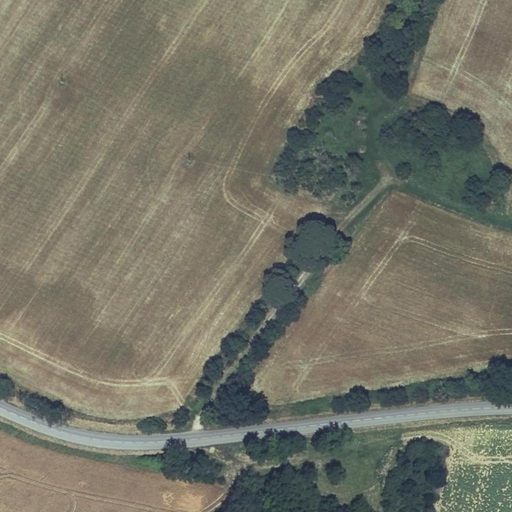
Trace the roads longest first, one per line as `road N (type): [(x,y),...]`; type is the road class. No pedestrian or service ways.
road 1 (tertiary): [(0,407),(58,430),(124,442),(511,407)]
road 2 (track): [(195,439),(207,405),(350,210),(377,189),(396,185),(511,223)]
road 3 (track): [(215,437),(219,454),(251,466),(438,437),(463,458),(511,463)]
